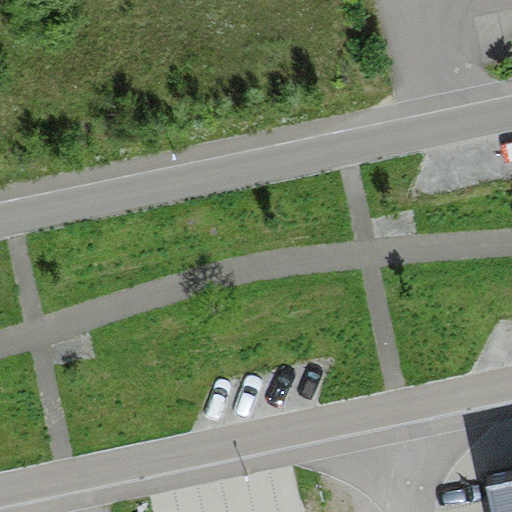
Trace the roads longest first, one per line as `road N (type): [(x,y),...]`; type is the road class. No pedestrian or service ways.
road 1 (residential): [(0,490),(511,381)]
road 2 (residential): [(511,112),(0,220)]
